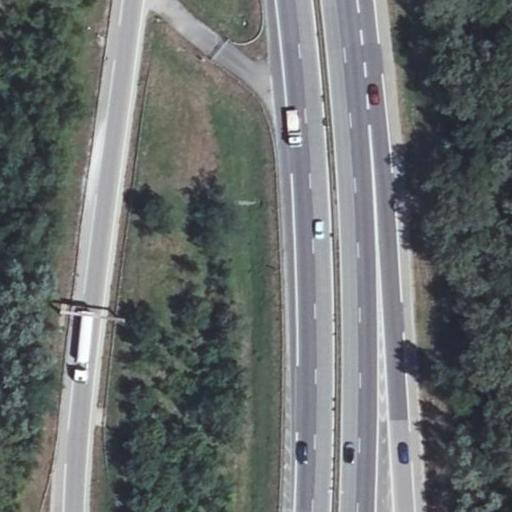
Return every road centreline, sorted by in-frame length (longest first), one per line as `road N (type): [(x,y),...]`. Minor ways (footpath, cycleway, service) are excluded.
road 1 (trunk): [(134,0),(78,422),(74,511)]
road 2 (trunk): [(406,511),(392,297),(351,0)]
road 3 (motorway): [(291,0),(312,245),(312,511)]
road 4 (motorway): [(359,511),(359,308),(343,0)]
